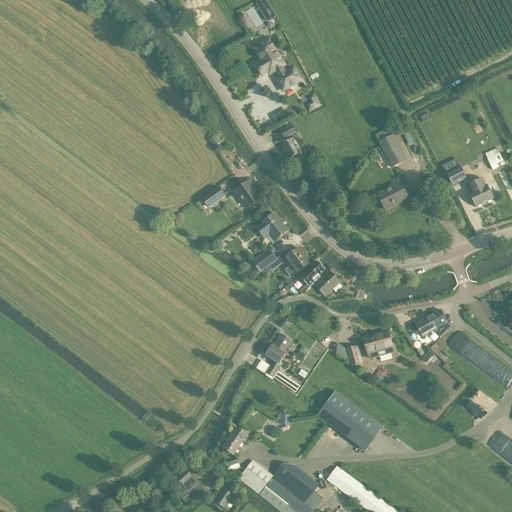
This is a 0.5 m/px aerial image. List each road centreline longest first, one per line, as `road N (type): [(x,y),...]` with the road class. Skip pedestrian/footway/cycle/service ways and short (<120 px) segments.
road 1 (tertiary): [(143,0),(185,40),(285,185),(341,249),(387,265),(454,252)]
road 2 (unclassified): [(59,511),(195,429),(253,336)]
road 3 (unclassified): [(340,316),(469,294)]
